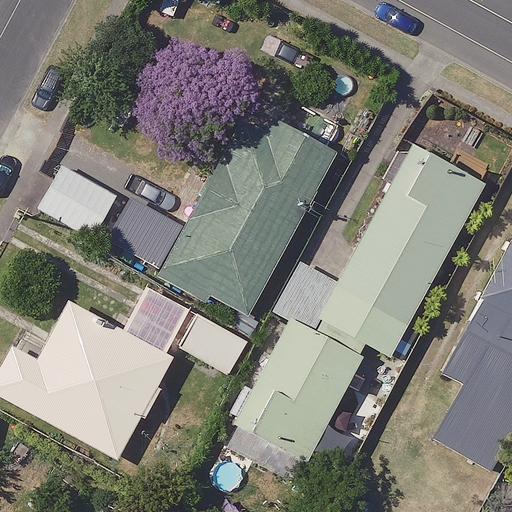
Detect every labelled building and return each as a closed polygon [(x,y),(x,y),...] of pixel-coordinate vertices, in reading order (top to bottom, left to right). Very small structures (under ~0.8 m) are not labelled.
[(331,148),(248,103),(160,269),(243,313),(331,148)] [(481,178),(408,140),(337,277),(301,259),(275,309),(288,316),(222,443),(295,481),(332,409),(345,416),(354,399),(341,392),(367,341),(390,353),(481,178)] [(117,196),(66,163),(40,205),(90,237),(117,196)] [(511,436),(511,225),(443,371),(461,380),(434,438),(497,468),(511,436)] [(188,305),(145,282),(122,326),(67,297),(36,354),(11,340),(0,360),(0,391),(118,455),(173,352),(165,347),(188,305)] [(248,337),(197,309),(178,344),(229,372),(248,337)]
